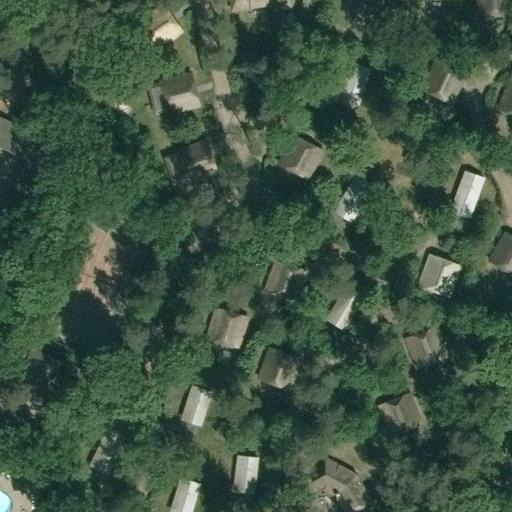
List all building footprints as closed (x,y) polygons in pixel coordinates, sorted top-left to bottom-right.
[(248,6),(248,3),(259,1),(260,1),(261,0),(274,0),(274,3),(289,9),(292,0),(230,0),(233,9),(248,6)] [(375,21),(384,0),(345,0),(343,6),(375,21)] [(510,0),(474,0),(475,16),(511,15),(510,0)] [(183,33),(162,4),(135,22),(154,51),(183,33)] [(452,105),(466,75),(434,59),(420,89),(452,105)] [(373,69),(352,62),(337,103),(359,109),(373,69)] [(200,107),(191,73),(159,81),(168,115),(200,107)] [(511,79),(509,78),(497,109),(511,114),(511,79)] [(68,151),(0,119),(0,146),(58,173),(68,151)] [(308,180),(323,151),(292,135),(276,163),(308,180)] [(206,140),(175,151),(186,184),(216,174),(206,140)] [(487,179),(466,171),(451,211),(472,219),(487,179)] [(357,174),(335,212),(354,223),(377,187),(357,174)] [(0,243),(21,253),(41,209),(11,196),(1,217),(0,216),(0,243)] [(511,275),(511,236),(504,232),(487,261),(511,275)] [(450,297),(459,266),(430,257),(419,287),(450,297)] [(264,292),(297,303),(306,271),(274,263),(264,292)] [(355,297),(367,298),(369,282),(357,280),(355,297)] [(344,297),(330,319),(348,331),(364,310),(344,297)] [(239,350),(248,317),(215,308),(205,339),(239,350)] [(437,328),(403,339),(415,370),(447,359),(437,328)] [(19,347),(13,356),(22,361),(27,352),(19,347)] [(269,348),(257,379),(290,390),(301,360),(269,348)] [(65,364),(43,359),(25,412),(47,416),(65,364)] [(202,420),(209,395),(189,389),(181,414),(202,420)] [(422,423),(413,394),(379,404),(387,436),(422,423)] [(6,417),(0,424),(0,430),(18,444),(26,433),(6,417)] [(107,428),(92,461),(111,470),(126,437),(107,428)] [(371,496),(386,473),(343,444),(328,467),(371,496)] [(260,463),(240,460),(237,484),(258,487),(260,463)] [(349,482),(321,466),(312,482),(334,494),(337,497),(345,511),(360,511),(365,509),(349,482)] [(174,479),(168,503),(191,509),(196,484),(174,479)]
